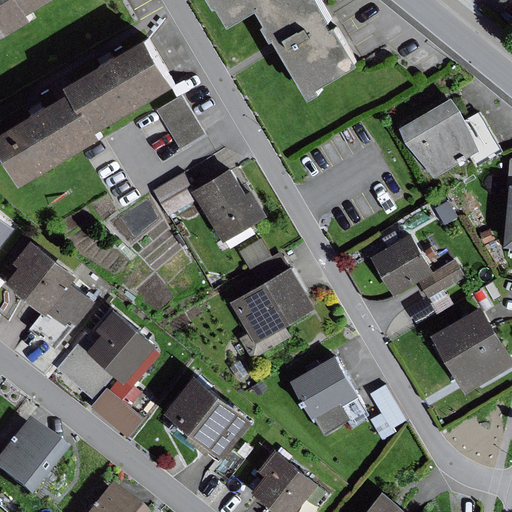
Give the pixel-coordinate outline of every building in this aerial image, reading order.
[(0,0),(0,36),(37,14),(33,7),(44,0),(0,0)] [(363,59),(327,0),(222,0),(233,19),(261,3),(315,93),(325,87),(323,82),(363,59)] [(152,32),(71,80),(75,88),(0,132),(0,135),(27,181),(107,134),(103,126),(181,81),(152,32)] [(183,94),(158,108),(181,147),(206,133),(183,94)] [(454,95),(402,126),(410,139),(436,177),(471,156),(478,167),(506,151),(481,110),(468,118),(454,95)] [(233,166),(195,189),(200,197),(226,240),(270,214),(255,188),(248,192),(233,166)] [(169,215),(200,197),(195,189),(185,171),(154,189),(169,215)] [(0,249),(19,226),(0,210),(0,249)] [(496,238),(491,228),(481,233),(485,243),(496,238)] [(413,231),(373,255),(397,294),(437,270),(413,231)] [(34,238),(16,261),(21,265),(9,280),(46,308),(30,328),(57,348),(76,323),(78,325),(97,300),(74,282),(81,273),(34,238)] [(273,256),(262,238),(241,251),(251,268),(273,256)] [(270,278),(233,300),(251,331),(257,342),(287,325),(319,306),(294,264),(292,265),(284,252),(262,264),(270,278)] [(458,260),(420,281),(430,298),(467,276),(458,260)] [(449,292),(432,303),(438,314),(455,303),(449,292)] [(511,345),(487,303),(434,334),(468,392),(511,366),(511,345)] [(122,376),(112,388),(132,405),(144,391),(135,384),(162,352),(157,347),(160,343),(116,306),(97,327),(104,333),(96,342),(87,335),(59,369),(95,399),(117,372),(122,376)] [(257,342),(251,331),(241,337),(253,358),(293,336),(287,325),(257,342)] [(337,353),(293,379),(315,418),(318,417),(327,433),(353,418),(356,423),(371,414),(359,394),(361,393),(337,353)] [(249,373),(241,360),(231,367),(239,380),(249,373)] [(199,371),(168,409),(183,422),(180,425),(223,460),(257,418),(199,371)] [(268,389),(263,380),(253,386),(258,395),(268,389)] [(408,420),(388,383),(372,392),(383,412),(371,418),(383,439),(397,431),(395,427),(408,420)] [(146,418),(109,387),(93,406),(130,437),(146,418)] [(29,418),(0,455),(0,470),(32,495),(68,449),(29,418)] [(321,481),(278,446),(260,468),(267,474),(254,489),(282,511),(298,511),(299,511),(300,511),(317,511),(333,493),(320,483),(321,481)] [(148,511),(112,483),(89,511),(148,511)] [(411,511),(385,490),(367,511),(411,511)]
